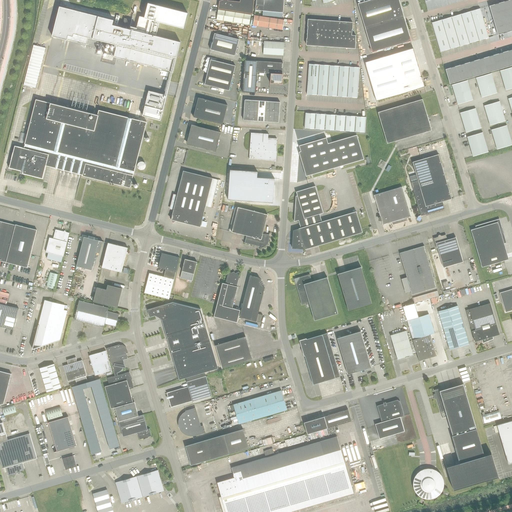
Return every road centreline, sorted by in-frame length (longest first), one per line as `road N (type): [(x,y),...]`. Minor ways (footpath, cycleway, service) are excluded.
road 1 (unclassified): [(511,347),(304,408),(283,335),(280,264)]
road 2 (unclassified): [(280,264),(298,0)]
road 3 (unclassified): [(147,236),(207,0)]
road 4 (unclassified): [(474,212),(411,0)]
road 5 (unclassified): [(474,212),(280,264)]
road 6 (unclassified): [(0,498),(169,448)]
road 7 (unclassified): [(147,236),(0,199)]
road 8 (unknown): [(53,53),(39,91),(18,114),(0,187)]
road 9 (unclassified): [(0,356),(28,361),(135,330)]
road 10 (unknown): [(184,91),(53,53)]
road 11 (unclassified): [(280,264),(147,236)]
road 12 (unclassified): [(169,448),(135,330)]
